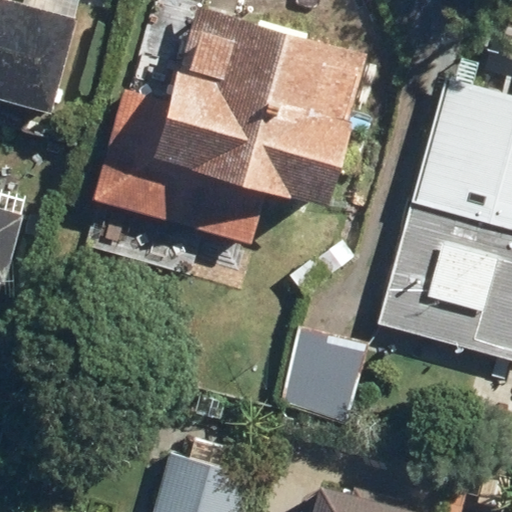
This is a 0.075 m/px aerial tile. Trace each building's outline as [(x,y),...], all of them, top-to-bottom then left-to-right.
[(0,0),(0,94),(50,108),(75,16),(11,0),(0,0)] [(124,87),(93,196),(252,242),(268,185),(328,202),(371,47),(195,2),(171,100),(124,87)] [(511,357),(511,93),(446,76),(378,320),(511,357)] [(0,288),(23,211),(0,204),(0,288)] [(401,348),(297,324),(278,409),(381,433),(401,348)] [(172,452),(153,511),(240,511),(251,477),(172,452)] [(425,511),(426,509),(321,482),(313,511),(425,511)]
